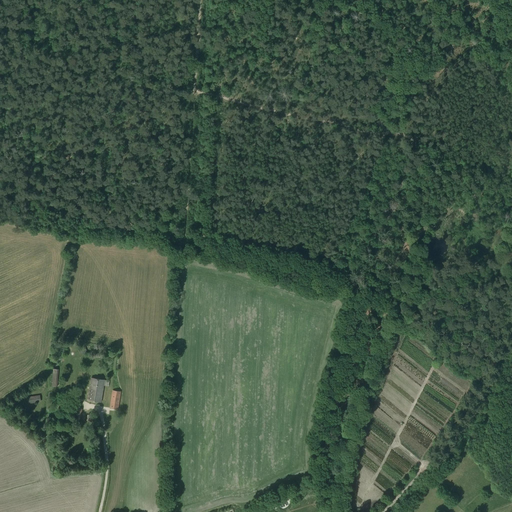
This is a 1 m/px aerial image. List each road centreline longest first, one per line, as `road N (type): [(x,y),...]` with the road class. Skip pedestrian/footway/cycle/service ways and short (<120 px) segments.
road 1 (track): [(380,511),(434,457),(489,370)]
road 2 (track): [(186,241),(195,94)]
road 3 (unknown): [(367,0),(394,17),(378,126)]
road 4 (track): [(408,137),(511,199)]
